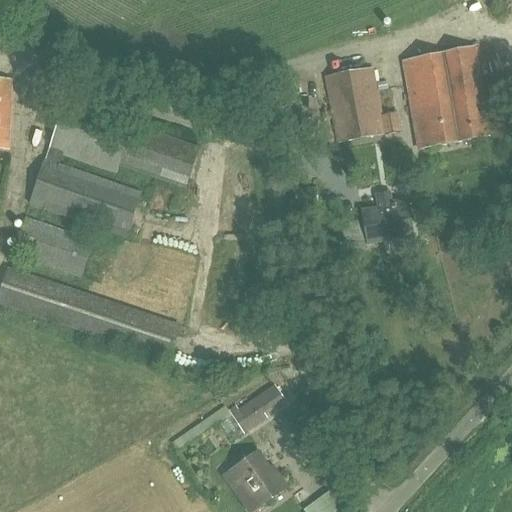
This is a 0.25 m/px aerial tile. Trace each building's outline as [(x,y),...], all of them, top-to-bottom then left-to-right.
[(420,150),(489,137),(473,48),(404,62),(420,150)] [(384,136),(371,69),(326,78),(339,145),(384,136)] [(0,149),(8,150),(11,80),(0,79),(0,149)] [(117,173),(119,167),(158,182),(158,181),(185,190),(199,149),(133,126),(133,128),(66,104),(50,150),(49,150),(30,204),(126,238),(141,195),(58,165),(62,154),(117,173)] [(295,190),(296,208),(318,208),(316,189),(295,190)] [(408,199),(391,202),(390,192),(375,194),(377,209),(361,211),(367,245),(414,237),(408,199)] [(13,256),(81,279),(94,242),(26,218),(13,256)] [(0,304),(169,361),(180,327),(8,270),(0,294),(0,304)] [(235,406),(228,412),(232,418),(220,426),(233,444),(268,419),(265,415),(285,400),(275,386),(239,411),(235,406)] [(287,487),(278,475),(275,477),(258,453),(223,478),(233,493),(244,486),(259,507),(287,487)]
